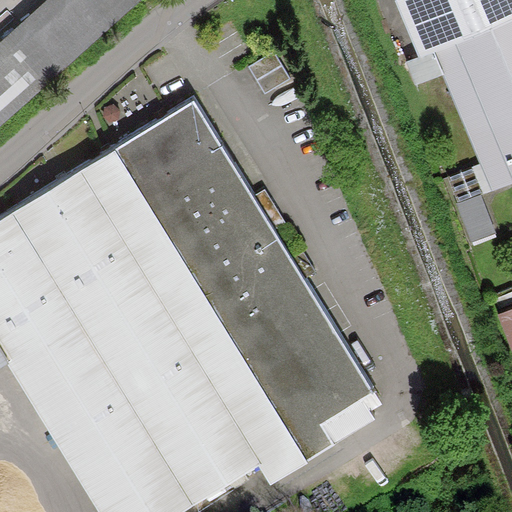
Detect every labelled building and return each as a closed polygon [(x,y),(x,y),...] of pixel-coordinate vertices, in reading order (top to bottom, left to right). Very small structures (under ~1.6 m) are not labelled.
[(0,110),(125,0),(55,0),(0,49),(0,110)] [(511,0),(417,0),(433,39),(403,51),(413,74),(443,62),(480,152),(491,178),(506,172),(511,169),(511,0)] [(289,67),(272,42),(247,59),(263,84),(289,67)] [(0,333),(5,342),(110,511),(155,511),(259,449),(271,469),(374,406),(360,384),(370,378),(303,270),(315,263),(301,241),(290,248),(273,221),(285,213),(262,177),(250,184),(190,86),(0,202),(0,333)] [(484,183),(472,155),(442,168),(465,220),(485,212),(474,187),(484,183)] [(511,345),(511,299),(490,309),(506,348),(511,345)]
